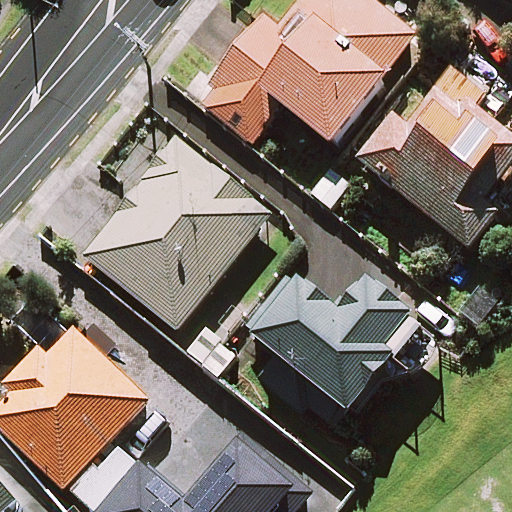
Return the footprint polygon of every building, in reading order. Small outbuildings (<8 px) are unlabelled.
[(421,41),(365,0),(308,0),(283,34),(266,22),(202,109),(258,150),(274,129),(253,113),(264,98),(338,153),(421,41)] [(511,115),(511,113),(461,73),(420,124),(395,127),(363,168),(472,254),(500,219),(489,211),(511,182),(511,141),(499,131),(511,115)] [(274,220),(146,117),(103,170),(140,199),(88,263),(181,337),(274,220)] [(351,318),(298,275),(248,337),(356,424),(429,332),(375,289),(351,318)] [(155,406),(69,325),(0,398),(0,431),(69,496),(155,406)] [(151,473),(119,511),(305,511),(319,495),(249,439),(194,508),(151,473)] [(16,511),(21,508),(0,484),(0,511),(16,511)]
